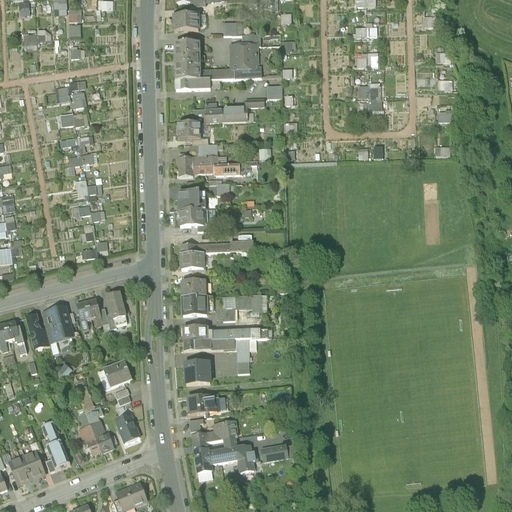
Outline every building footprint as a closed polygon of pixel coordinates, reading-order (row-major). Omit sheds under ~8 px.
[(58,17),(67,16),(66,0),(53,1),(53,11),(58,11),(58,17)] [(275,7),(274,0),(251,0),(251,8),(275,7)] [(375,0),(354,0),(355,9),(376,8),(375,0)] [(30,17),(30,3),(18,3),(18,17),(30,17)] [(176,18),(176,33),(200,32),(200,17),(185,18),(176,18)] [(355,29),(355,38),(377,37),(377,24),(366,25),(366,29),(355,29)] [(223,25),(224,38),(243,38),(245,38),(245,25),(223,25)] [(68,26),(69,37),(80,37),(79,26),(68,26)] [(45,43),(45,31),(37,31),(36,42),(45,43)] [(36,45),(35,32),(23,33),(24,46),(36,45)] [(244,43),(244,47),(257,47),(261,47),(261,37),(245,38),(243,38),(244,43)] [(294,52),(294,43),(281,43),(282,52),(294,52)] [(175,47),(176,71),(200,71),(200,46),(175,47)] [(231,70),(234,70),(258,70),(257,47),(244,47),(231,48),(231,70)] [(79,60),(78,49),(69,49),(70,61),(79,60)] [(361,60),(356,60),(356,68),(377,69),(378,55),(361,55),(361,60)] [(231,70),(210,71),(210,89),(235,88),(234,70),(231,70)] [(260,70),(258,70),(234,70),(235,88),(261,88),(260,70)] [(210,71),(200,71),(176,71),(176,90),(210,89),(210,71)] [(75,92),(86,91),(85,82),(69,84),(69,88),(58,89),(59,103),(76,101),(75,92)] [(452,93),(452,82),(440,82),(440,92),(452,93)] [(371,114),(380,113),(379,86),(358,87),(358,100),(371,100),(371,114)] [(282,89),(268,90),(268,102),(282,102),(282,89)] [(285,107),(294,107),(294,98),(285,98),(285,107)] [(70,102),(72,111),(86,108),(85,100),(70,102)] [(370,113),(370,100),(361,101),(362,113),(370,113)] [(246,102),(246,112),(254,112),(265,111),(265,102),(246,102)] [(206,107),(206,113),(206,126),(249,126),(249,125),(248,121),(246,121),(246,112),(218,112),(217,107),(206,107)] [(201,126),(206,126),(206,113),(195,113),(195,126),(201,126)] [(86,115),(60,116),(60,129),(86,127),(86,115)] [(284,125),(284,135),(298,134),(297,124),(284,125)] [(178,142),(194,142),(201,142),(201,126),(195,126),(178,127),(178,142)] [(60,141),(61,155),(85,153),(84,147),(88,146),(88,139),(60,141)] [(200,155),(200,160),(219,159),(218,154),(224,154),(224,148),(209,148),(194,148),(190,148),(190,155),(200,155)] [(373,148),(373,160),(383,160),(382,148),(373,148)] [(448,149),(435,149),(436,159),(448,158),(448,149)] [(358,161),(367,160),(367,150),(358,151),(358,161)] [(271,153),(260,153),(260,164),(268,164),(268,161),(271,161),(271,153)] [(67,159),(68,169),(93,166),(92,156),(67,159)] [(215,176),(215,169),(227,169),(227,159),(219,159),(200,160),(193,160),(194,169),(194,176),(215,176)] [(179,160),(179,170),(194,169),(193,160),(179,160)] [(245,168),(241,169),(241,177),(247,177),(247,174),(251,174),(251,168),(245,168)] [(194,176),(194,169),(179,170),(179,179),(194,179),(194,176)] [(241,169),(227,169),(215,169),(215,176),(215,178),(241,177),(241,169)] [(86,182),(75,183),(76,198),(101,196),(100,187),(87,187),(86,182)] [(211,193),(217,192),(216,186),(222,185),(221,182),(210,183),(211,193)] [(233,188),(219,188),(219,200),(233,199),(233,188)] [(179,197),(179,213),(204,212),(209,212),(208,197),(179,197)] [(14,213),(13,198),(0,198),(0,199),(1,213),(14,213)] [(89,209),(73,209),(73,217),(89,216),(89,209)] [(91,224),(105,221),(103,212),(89,215),(91,224)] [(179,213),(179,229),(197,229),(204,229),(204,212),(179,213)] [(4,232),(13,231),(13,221),(4,222),(4,232)] [(91,228),(84,229),(86,243),(93,241),(91,228)] [(96,252),(106,252),(106,244),(96,244),(96,252)] [(229,245),(229,247),(229,254),(252,253),(252,244),(229,245)] [(229,255),(229,254),(229,247),(180,249),(181,257),(202,256),(229,255)] [(0,249),(0,265),(11,265),(10,249),(0,249)] [(79,253),(81,262),(97,259),(95,250),(79,253)] [(181,272),(203,271),(202,256),(181,257),(181,272)] [(182,284),(182,299),(205,299),(205,283),(193,284),(182,284)] [(120,295),(108,298),(112,314),(114,321),(126,318),(120,295)] [(234,299),(234,311),(234,312),(252,311),(252,314),(260,314),(260,298),(234,299)] [(206,318),(205,299),(182,299),(183,319),(206,318)] [(96,301),(87,304),(91,320),(95,319),(97,329),(103,328),(99,311),(96,301)] [(86,321),(91,320),(87,304),(76,307),(83,333),(89,332),(86,321)] [(104,334),(111,332),(107,317),(105,309),(99,311),(103,328),(104,334)] [(43,316),(47,332),(51,345),(76,339),(68,310),(43,316)] [(235,323),(234,312),(234,311),(222,311),(222,323),(235,323)] [(112,314),(107,317),(111,332),(117,330),(116,327),(128,324),(126,318),(114,321),(112,314)] [(51,348),(51,345),(47,332),(42,333),(38,317),(28,320),(36,352),(51,348)] [(15,323),(5,325),(9,342),(14,341),(17,351),(22,349),(15,323)] [(5,343),(9,342),(5,325),(0,326),(0,344),(2,351),(3,354),(8,353),(5,343)] [(209,342),(210,342),(210,332),(206,332),(205,329),(183,329),(183,343),(209,342)] [(271,331),(210,332),(210,342),(248,341),(271,341),(271,331)] [(210,342),(209,342),(209,352),(223,352),(223,353),(236,353),(237,376),(249,376),(248,341),(210,342)] [(183,353),(209,352),(209,342),(183,343),(183,353)] [(16,363),(14,356),(3,359),(5,366),(16,363)] [(125,364),(104,372),(111,390),(133,382),(125,364)] [(185,366),(187,388),(211,386),(209,364),(185,366)] [(37,376),(34,365),(29,366),(32,377),(37,376)] [(66,365),(59,373),(66,378),(72,371),(66,365)] [(75,387),(77,393),(86,389),(84,383),(75,387)] [(14,398),(11,384),(4,386),(8,400),(14,398)] [(100,425),(97,416),(95,412),(86,389),(77,393),(86,416),(91,429),(100,425)] [(115,396),(117,402),(128,397),(130,396),(127,391),(115,396)] [(287,404),(287,396),(276,398),(277,405),(287,404)] [(133,410),(128,397),(117,402),(122,414),(133,410)] [(189,417),(206,415),(218,413),(216,402),(216,398),(187,401),(189,417)] [(227,401),(216,402),(218,413),(206,415),(207,420),(229,418),(227,401)] [(80,418),(85,431),(91,429),(86,416),(80,418)] [(116,425),(125,446),(140,440),(131,419),(116,425)] [(189,423),(190,434),(200,433),(199,426),(203,425),(203,421),(189,423)] [(235,439),(240,438),(238,423),(222,426),(223,431),(195,436),(197,445),(210,443),(222,441),(235,439)] [(49,438),(53,447),(60,444),(52,424),(41,428),(45,440),(49,438)] [(110,452),(100,425),(91,429),(101,455),(110,452)] [(101,455),(91,429),(85,431),(80,433),(85,447),(84,448),(88,458),(93,456),(94,458),(101,455)] [(222,441),(224,452),(236,450),(235,439),(222,441)] [(197,445),(198,452),(211,450),(210,443),(197,445)] [(47,449),(52,462),(56,473),(71,468),(61,444),(60,444),(53,447),(47,449)] [(253,447),(239,449),(243,474),(257,471),(253,447)] [(291,458),(289,447),(266,451),(268,462),(291,458)] [(241,461),(239,449),(236,450),(224,452),(212,454),(214,466),(241,461)] [(198,452),(201,474),(215,472),(214,466),(212,454),(211,450),(198,452)] [(35,453),(22,459),(32,483),(45,477),(35,453)] [(19,488),(32,483),(22,459),(9,464),(19,488)] [(50,475),(56,473),(52,462),(46,465),(50,475)] [(141,485),(117,494),(120,501),(124,511),(148,502),(141,485)] [(116,511),(124,511),(120,501),(113,504),(116,511)]
